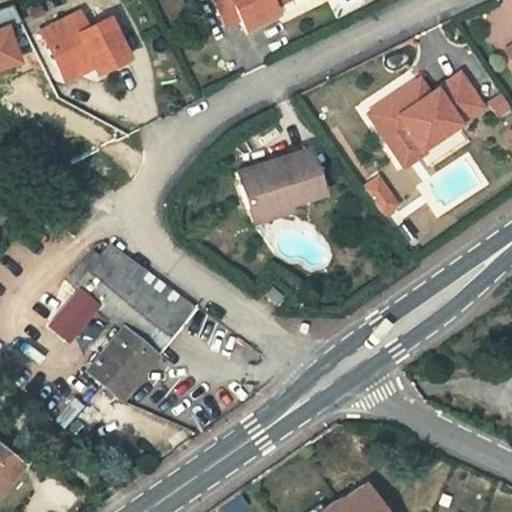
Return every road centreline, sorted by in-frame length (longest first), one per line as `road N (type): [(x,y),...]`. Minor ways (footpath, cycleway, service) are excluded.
road 1 (residential): [(333,365),(177,269),(158,250),(142,205),(153,171),(208,116),(439,0)]
road 2 (secondary): [(145,511),(258,433),(333,365)]
road 3 (secondary): [(333,365),(388,337),(511,250)]
road 4 (residential): [(333,365),(376,397),(511,462)]
